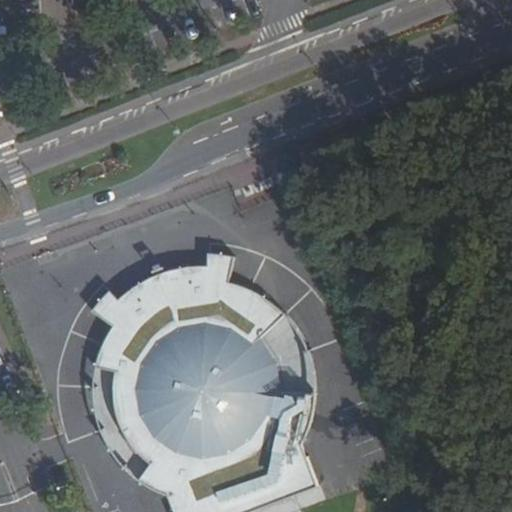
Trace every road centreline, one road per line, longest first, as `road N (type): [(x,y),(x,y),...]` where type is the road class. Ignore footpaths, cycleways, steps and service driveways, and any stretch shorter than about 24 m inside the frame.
road 1 (tertiary): [(0,231),(140,184),(194,143),(504,26)]
road 2 (tertiary): [(461,0),(0,178)]
